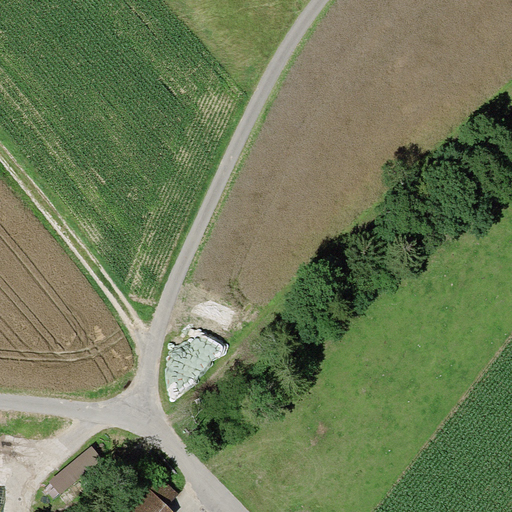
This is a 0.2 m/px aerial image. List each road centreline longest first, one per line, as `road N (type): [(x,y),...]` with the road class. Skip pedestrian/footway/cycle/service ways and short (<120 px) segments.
road 1 (unclassified): [(321,0),(265,86),(201,219),(155,348),(139,429)]
road 2 (track): [(0,152),(155,348)]
road 3 (unclassified): [(139,429),(74,410),(0,404)]
road 4 (unclassified): [(232,511),(164,443),(139,429)]
